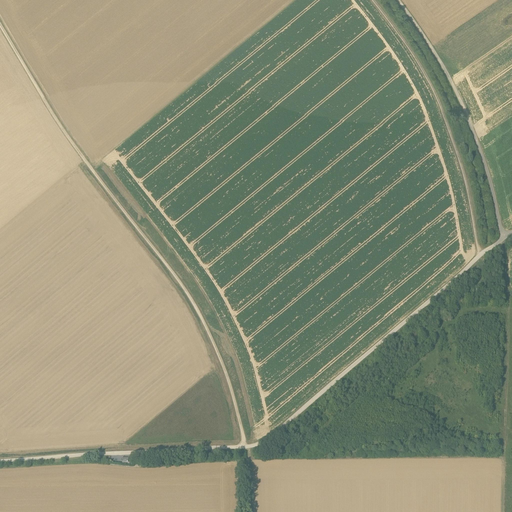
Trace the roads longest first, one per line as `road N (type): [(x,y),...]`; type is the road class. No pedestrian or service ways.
road 1 (track): [(0,461),(249,448),(480,255)]
road 2 (track): [(0,25),(58,123),(191,301),(228,380),(245,448)]
road 3 (track): [(372,0),(439,103),(480,255)]
road 4 (track): [(503,511),(508,297),(498,242)]
road 5 (track): [(397,0),(467,117),(503,238)]
